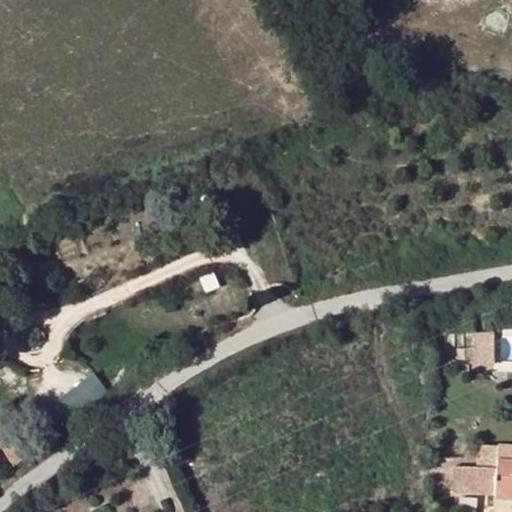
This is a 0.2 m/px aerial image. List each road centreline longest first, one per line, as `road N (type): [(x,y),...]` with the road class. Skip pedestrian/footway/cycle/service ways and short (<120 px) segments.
road 1 (unclassified): [(511,272),(279,325),(167,388),(2,511)]
road 2 (track): [(417,511),(413,436),(385,376),(378,298)]
